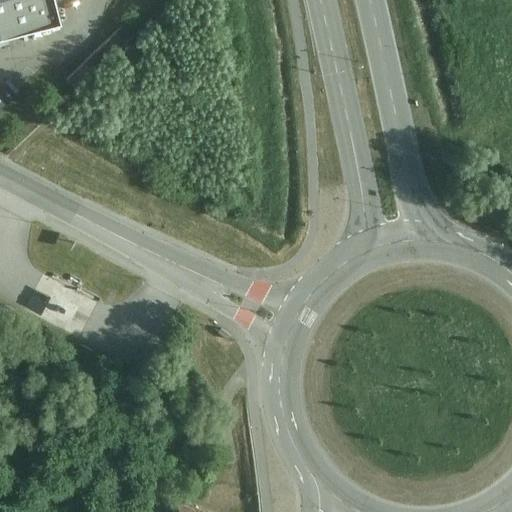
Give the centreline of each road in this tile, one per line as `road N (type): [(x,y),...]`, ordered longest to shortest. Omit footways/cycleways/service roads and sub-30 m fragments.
road 1 (secondary): [(320,0),(364,214),(352,257)]
road 2 (secondary): [(452,243),(418,211),(370,0)]
road 3 (residential): [(0,177),(172,266)]
road 4 (residential): [(172,266),(282,350)]
road 5 (residential): [(299,309),(172,266)]
road 6 (secondary): [(282,350),(281,411),(313,475)]
